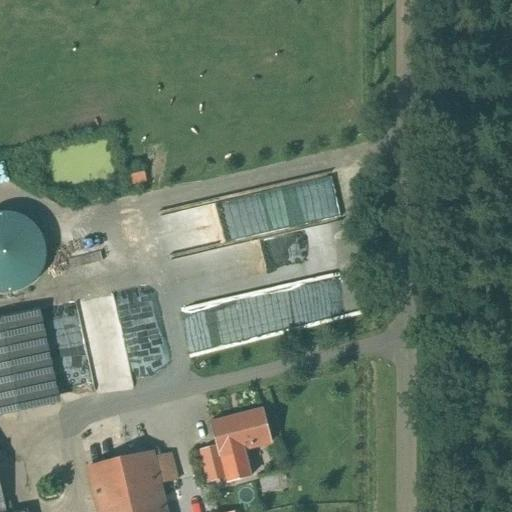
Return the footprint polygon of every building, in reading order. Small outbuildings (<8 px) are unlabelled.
[(298,179),(308,223),(343,215),(333,171),(298,179)] [(322,221),(174,255),(183,293),(331,259),(322,221)] [(114,293),(79,300),(99,397),(134,389),(114,293)] [(40,316),(0,324),(0,424),(60,412),(40,316)] [(263,411),(212,424),(220,455),(271,442),(263,411)] [(88,467),(98,511),(166,511),(153,452),(88,467)]
